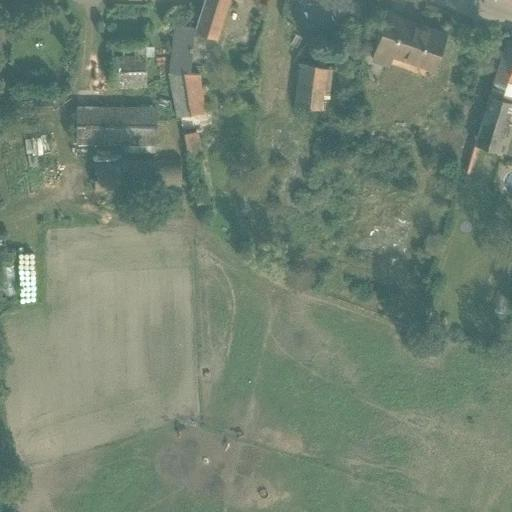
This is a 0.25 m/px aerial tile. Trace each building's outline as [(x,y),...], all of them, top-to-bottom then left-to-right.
[(203,0),(194,28),(193,33),(216,41),(229,0),(238,3),(238,0),(203,0)] [(362,37),(374,0),(295,0),(291,13),(362,37)] [(388,15),(381,34),(372,60),(387,66),(391,55),(432,70),(444,34),(388,15)] [(173,26),(167,74),(175,119),(205,113),(198,75),(188,74),(193,33),(194,28),(173,26)] [(278,26),(265,37),(278,51),(291,39),(278,26)] [(473,145),(474,145),(497,153),(511,107),(511,42),(505,40),(498,59),(473,145)] [(143,43),(109,44),(111,89),(145,88),(143,43)] [(293,106),(325,110),(330,65),(299,62),(293,106)] [(33,113),(33,114),(52,113),(51,99),(32,99),(32,101),(22,101),(23,113),(33,113)] [(154,145),(155,109),(102,108),(75,108),(74,144),(105,145),(154,145)] [(183,134),(187,157),(200,155),(196,132),(183,134)] [(0,134),(0,182),(6,183),(6,172),(3,172),(3,157),(34,156),(33,133),(0,134)] [(94,193),(180,190),(180,159),(94,162),(94,193)] [(462,338),(469,340),(473,330),(465,328),(462,338)]
